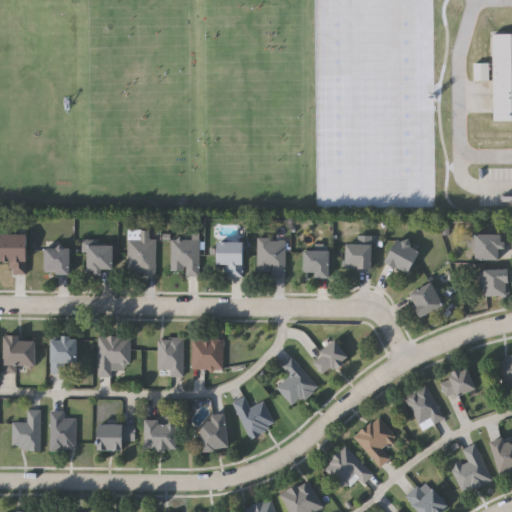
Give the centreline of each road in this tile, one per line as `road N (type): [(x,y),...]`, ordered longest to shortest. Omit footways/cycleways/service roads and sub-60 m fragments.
road 1 (residential): [(511,315),(399,354),(303,436),(250,467),(0,474)]
road 2 (residential): [(399,354),(371,311),(351,305),(0,299)]
